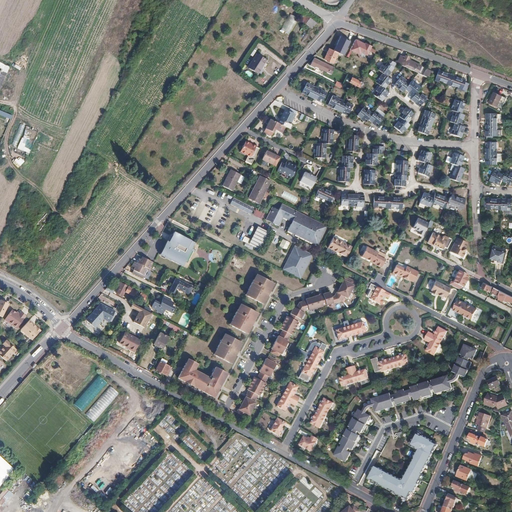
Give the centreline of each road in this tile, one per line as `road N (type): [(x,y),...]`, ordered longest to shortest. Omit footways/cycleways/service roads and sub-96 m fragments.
road 1 (residential): [(240,129),(62,328)]
road 2 (residential): [(220,418),(285,297),(328,276)]
road 3 (residential): [(220,418),(62,328)]
road 4 (residential): [(339,24),(477,74)]
road 5 (residential): [(457,431),(427,417),(392,424),(350,488)]
road 6 (residential): [(499,348),(377,283)]
road 7 (residential): [(282,454),(335,355),(351,351)]
